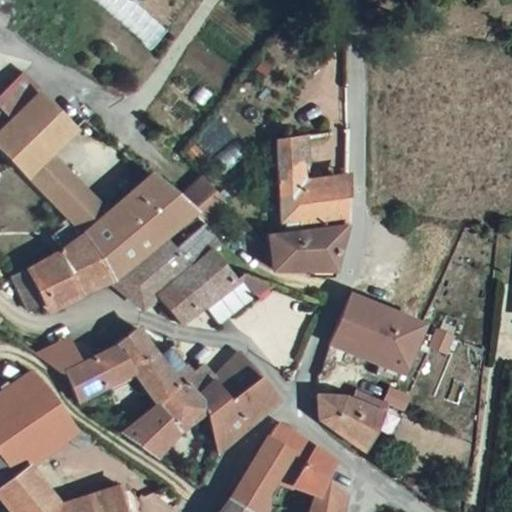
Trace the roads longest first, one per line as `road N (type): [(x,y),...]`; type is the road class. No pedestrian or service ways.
road 1 (unclassified): [(288,405),(317,346),(355,170),(349,0)]
road 2 (track): [(203,504),(75,413),(21,356),(0,350)]
road 3 (residential): [(197,511),(262,420),(288,405)]
